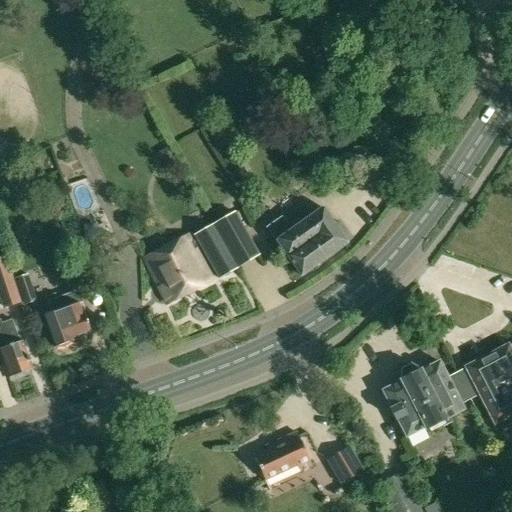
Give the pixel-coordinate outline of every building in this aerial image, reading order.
[(109,32),(101,36),(109,53),(117,49),(109,32)] [(169,146),(159,152),(169,170),(179,165),(169,146)] [(85,196),(95,220),(108,214),(98,191),(85,196)] [(249,195),(239,201),(243,209),(253,203),(249,195)] [(281,217),(265,228),(275,242),(300,277),(351,240),(339,222),(335,225),(323,208),(301,224),(297,219),(288,226),(281,217)] [(234,213),(217,223),(239,268),(258,256),(234,213)] [(217,223),(194,236),(217,281),(219,280),(237,269),(239,268),(217,223)] [(95,225),(84,226),(86,242),(97,240),(95,225)] [(189,236),(144,259),(167,305),(212,282),(189,236)] [(5,264),(0,265),(0,295),(4,307),(22,301),(14,281),(11,282),(5,264)] [(28,276),(14,281),(22,301),(23,305),(24,306),(37,302),(28,276)] [(51,314),(43,317),(55,349),(73,342),(72,339),(91,332),(84,313),(82,314),(78,304),(86,301),(82,289),(57,299),(55,294),(45,298),(51,314)] [(1,321),(0,320),(0,350),(10,378),(32,371),(22,342),(21,342),(19,337),(18,338),(12,321),(2,324),(1,321)] [(382,351),(391,364),(411,349),(402,337),(382,351)] [(465,371),(457,375),(469,399),(478,395),(494,425),(511,416),(511,352),(508,345),(464,368),(465,371)] [(469,399),(457,375),(448,380),(439,362),(420,372),(420,370),(410,364),(400,370),(399,381),(399,382),(381,392),(391,409),(390,410),(395,421),(396,420),(405,438),(424,429),(425,431),(464,411),(460,404),(469,399)] [(430,429),(414,437),(423,456),(439,448),(430,429)] [(253,458),(264,481),(296,466),(298,472),(311,466),(296,433),(270,445),(272,449),(253,458)] [(324,461),(340,486),(364,472),(349,447),(324,461)] [(381,492),(391,511),(421,511),(406,480),(381,492)]
